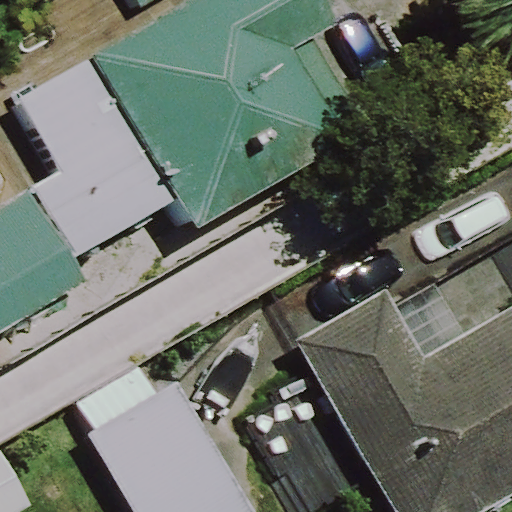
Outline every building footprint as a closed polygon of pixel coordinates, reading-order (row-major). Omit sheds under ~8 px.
[(284,0),(193,0),(0,110),(0,114),(40,184),(15,199),(55,270),(148,217),(166,249),(295,176),(363,137),(284,0)] [(117,0),(128,17),(156,0),(117,0)] [(0,208),(0,333),(65,298),(11,203),(0,208)] [(482,511),(511,495),(511,306),(404,369),(366,303),(276,354),(366,511),(482,511)] [(226,511),(159,394),(70,445),(108,511),(226,511)]
